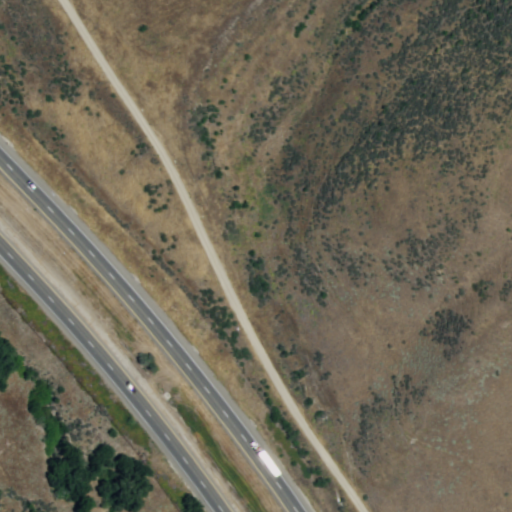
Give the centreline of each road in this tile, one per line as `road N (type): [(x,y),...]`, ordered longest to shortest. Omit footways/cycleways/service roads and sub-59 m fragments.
road 1 (residential): [(365,511),(97,32),(68,0)]
road 2 (trunk): [(296,511),(210,394),(0,159)]
road 3 (trunk): [(0,244),(163,430),(223,511)]
